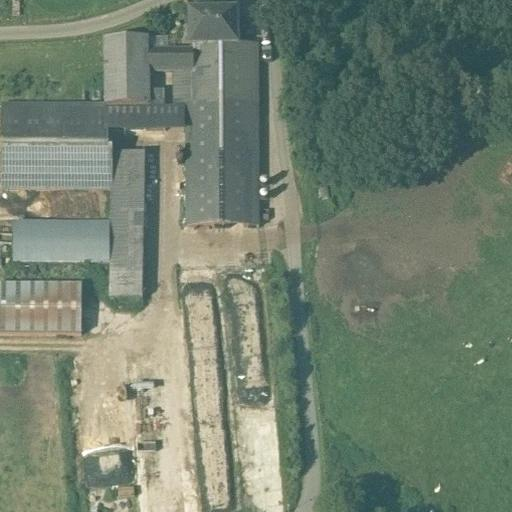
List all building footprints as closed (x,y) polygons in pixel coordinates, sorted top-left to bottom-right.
[(192,50),(235,49),(238,49),(238,47),(237,13),(189,15),(191,50),(192,50)] [(105,43),(106,109),(150,108),(149,74),(149,54),(148,42),(105,43)] [(238,49),(235,49),(235,107),(258,106),(258,47),(238,47),(238,49)] [(192,50),(192,54),(193,75),(193,106),(193,107),(235,107),(235,49),(192,50)] [(192,54),(149,54),(149,74),(173,75),(193,75),(192,54)] [(193,75),(173,75),(174,108),(186,107),(186,106),(193,106),(193,75)] [(186,107),(186,133),(186,230),(259,230),(258,106),(235,107),(193,107),(193,106),(186,106),(186,107)] [(150,108),(106,109),(106,133),(186,133),(186,107),(174,108),(150,108)] [(106,109),(5,108),(4,193),(112,193),(112,156),(106,156),(106,133),(106,109)] [(112,156),(112,193),(112,226),(111,268),(110,300),(143,301),(145,155),(113,155),(112,156)] [(111,268),(112,226),(13,225),(13,266),(111,268)] [(0,336),(81,338),(82,289),(0,288),(0,336)]
